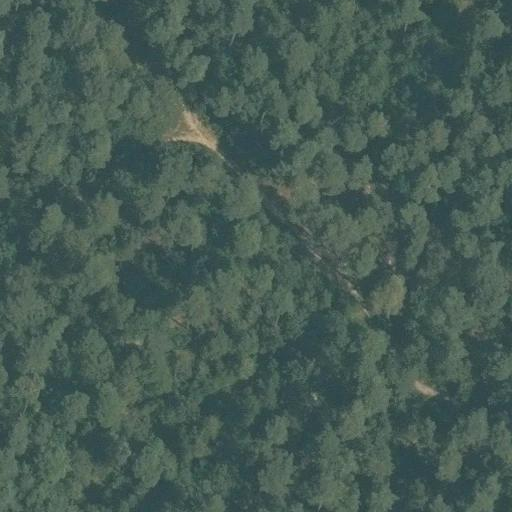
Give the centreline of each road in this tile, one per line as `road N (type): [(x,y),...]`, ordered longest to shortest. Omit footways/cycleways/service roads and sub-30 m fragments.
road 1 (track): [(182,134),(350,332)]
road 2 (track): [(182,134),(0,261)]
road 3 (track): [(511,184),(363,317)]
road 4 (track): [(67,0),(182,134)]
road 5 (track): [(386,362),(409,383),(511,425)]
